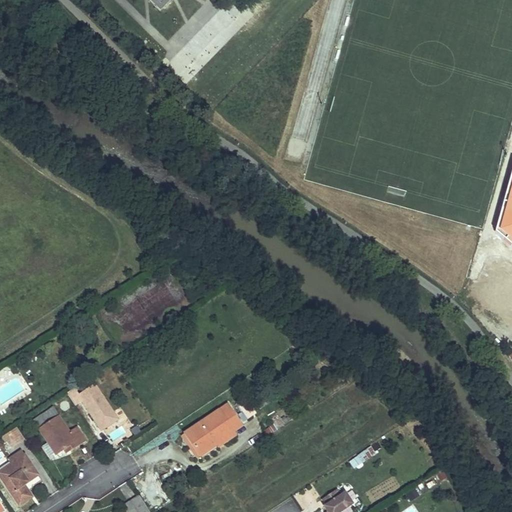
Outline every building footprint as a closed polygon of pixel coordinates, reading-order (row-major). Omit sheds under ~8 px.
[(171,0),(165,0),(160,6),(154,0),(148,0),(160,12),(171,0)] [(91,382),(72,394),(76,399),(94,387),(91,382)] [(63,401),(34,420),(49,442),(42,446),(49,457),(64,448),(67,446),(70,450),(85,439),(77,427),(70,432),(59,416),(69,409),(63,401)] [(228,404),(184,434),(193,448),(197,445),(203,454),(216,446),(215,443),(234,431),(235,433),(244,427),(228,404)] [(108,434),(113,441),(126,432),(121,424),(108,434)] [(274,425),(265,430),(269,435),(277,430),(274,425)] [(9,449),(23,441),(17,428),(2,436),(9,449)] [(234,431),(215,443),(216,445),(218,447),(237,435),(235,433),(234,431)] [(184,434),(181,436),(196,459),(203,454),(197,445),(193,448),(184,434)] [(353,467),(376,456),(371,447),(349,459),(353,467)] [(23,450),(9,459),(12,464),(26,454),(23,450)] [(39,474),(26,454),(12,464),(0,472),(0,474),(21,505),(34,496),(25,484),(39,474)] [(154,482),(147,487),(155,500),(167,492),(162,485),(158,488),(154,482)] [(344,511),(354,506),(345,491),(340,494),(337,489),(326,496),(330,502),(321,508),(323,511),(344,511)] [(149,511),(139,497),(126,505),(130,511),(149,511)]
